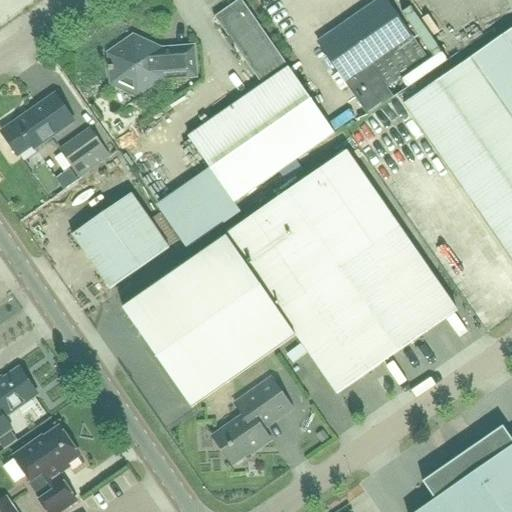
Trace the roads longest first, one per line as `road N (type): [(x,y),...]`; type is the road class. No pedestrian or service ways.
road 1 (tertiary): [(190,511),(0,235)]
road 2 (unclassified): [(278,511),(511,350)]
